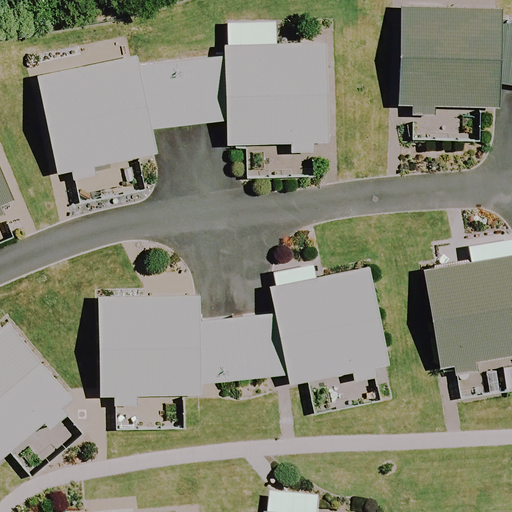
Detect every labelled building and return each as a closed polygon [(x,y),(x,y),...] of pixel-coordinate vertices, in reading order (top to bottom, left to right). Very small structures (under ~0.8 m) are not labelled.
[(511,41),(483,38),(485,26),(383,24),(382,125),(478,127),(481,105),(511,108),(511,41)] [(316,165),(311,62),(219,67),(219,80),(130,89),(129,76),(30,96),(50,194),(143,177),(142,155),(218,147),(221,170),(316,165)] [(412,293),(431,393),(511,378),(511,296),(511,297),(506,274),(412,293)] [(89,319),(92,421),(184,418),(185,404),(273,397),(274,410),(374,392),(355,293),(261,309),(262,331),(186,337),(184,314),(89,319)] [(0,478),(61,429),(0,356),(0,478)]
